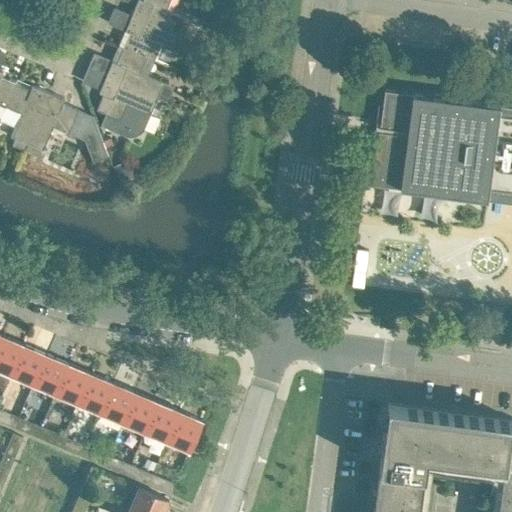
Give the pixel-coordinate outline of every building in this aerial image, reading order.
[(137,0),(132,13),(183,35),(190,18),(166,9),(169,0),(137,0)] [(183,35),(132,13),(125,30),(129,32),(123,46),(123,47),(146,56),(153,59),(160,44),(188,55),(195,40),(183,35)] [(140,70),(146,56),(123,47),(123,46),(119,44),(119,45),(106,74),(157,96),(167,101),(174,85),(140,70)] [(0,102),(6,105),(15,82),(1,75),(3,71),(0,70),(0,102)] [(144,127),(157,96),(106,74),(98,92),(102,94),(97,107),(96,109),(105,113),(101,123),(123,133),(129,135),(135,134),(140,131),(144,127)] [(6,105),(1,118),(16,124),(11,135),(16,137),(12,145),(23,149),(27,141),(48,91),(32,84),(30,88),(16,82),(15,82),(6,105)] [(511,194),(511,105),(385,89),(372,183),(487,199),(488,192),(511,194)] [(27,142),(24,150),(37,156),(41,147),(43,148),(53,125),(85,138),(93,160),(108,155),(93,115),(78,108),(80,104),(78,104),(77,108),(63,102),(64,98),(48,91),(27,141),(27,142)] [(126,160),(112,167),(122,185),(135,179),(126,160)] [(363,286),(368,249),(357,248),(352,285),(363,286)] [(0,384),(4,386),(11,372),(24,342),(2,332),(0,336),(0,384)] [(33,381),(46,351),(24,342),(11,372),(33,381)] [(56,391),(68,361),(46,351),(33,381),(56,391)] [(78,400),(90,370),(68,361),(56,391),(78,400)] [(100,410),(113,380),(90,370),(78,400),(100,410)] [(122,420),(135,390),(113,380),(100,410),(122,420)] [(144,429),(157,399),(135,390),(122,420),(144,429)] [(166,439),(179,409),(157,399),(144,429),(166,439)] [(511,421),(511,419),(387,402),(372,511),(419,511),(424,473),(501,483),(497,511),(511,511),(511,427),(511,421)] [(0,418),(15,425),(19,415),(0,406),(0,418)] [(189,449),(199,425),(202,418),(179,409),(166,439),(189,449)] [(42,425),(19,415),(15,425),(37,435),(42,425)] [(64,434),(42,425),(37,435),(60,444),(64,434)] [(23,435),(13,431),(4,453),(13,457),(23,435)] [(86,444),(64,434),(60,444),(82,454),(86,444)] [(104,464),(108,453),(86,444),(82,454),(104,464)] [(0,478),(4,480),(13,457),(4,453),(0,461),(0,478)] [(126,473),(131,463),(108,453),(104,464),(126,473)] [(148,483),(153,473),(131,463),(126,473),(148,483)] [(92,490),(101,469),(91,465),(82,486),(92,490)] [(175,482),(153,473),(148,483),(171,492),(175,482)] [(137,511),(162,511),(169,498),(139,485),(129,509),(137,511)] [(80,511),(82,511),(92,490),(82,486),(73,509),(80,511)]
